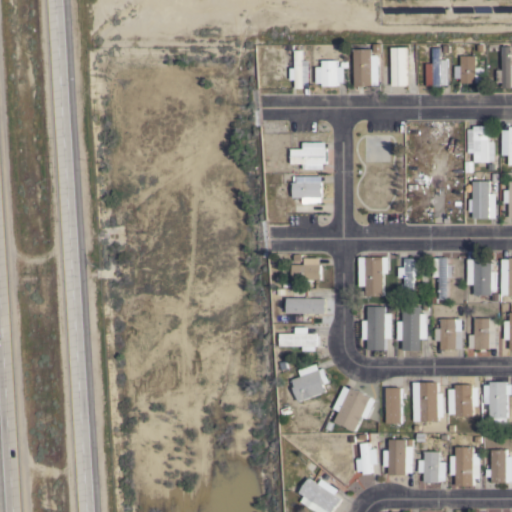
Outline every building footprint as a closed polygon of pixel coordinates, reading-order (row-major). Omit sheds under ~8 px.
[(292,48),(292,88),(302,88),(302,48),(292,48)] [(386,48),(387,86),(405,86),(404,48),(386,48)] [(431,48),(430,88),(441,88),(441,48),(431,48)] [(500,48),(499,87),(510,87),(510,48),(500,48)] [(351,52),(351,85),(368,85),(369,52),(351,52)] [(456,54),(456,87),(473,87),(474,54),(456,54)] [(320,61),(320,87),(336,87),(336,61),(320,61)] [(471,127),(471,165),(489,165),(489,127),(471,127)] [(323,148),(290,149),(290,166),(323,165),(323,148)] [(471,182),(472,220),(490,220),(489,182),(471,182)] [(322,183),(289,183),(289,200),(322,200),(322,183)] [(319,280),(318,258),(302,259),(303,266),(291,266),(291,275),(303,275),(303,280),(319,280)] [(364,259),(364,297),(382,297),(382,259),(364,259)] [(437,259),(437,299),(447,299),(447,259),(437,259)] [(403,260),(402,295),(412,295),(412,260),(403,260)] [(472,260),(472,298),(490,298),(490,260),(472,260)] [(322,301),(284,300),(283,318),(321,319),(322,301)] [(365,309),(365,347),(383,347),(383,309),(365,309)] [(400,311),(400,349),(418,349),(418,311),(400,311)] [(438,318),(438,351),(455,351),(456,318),(438,318)] [(472,318),(472,351),(489,351),(490,318),(472,318)] [(315,336),(281,336),(281,346),(316,345),(315,336)] [(317,372),(289,383),(297,402),(325,392),(317,372)] [(418,385),(418,423),(436,423),(436,384),(418,385)] [(488,384),(489,422),(507,422),(507,384),(488,384)] [(331,409),(336,412),(347,389),(342,386),(331,409)] [(455,386),(455,419),(472,419),(472,386),(455,386)] [(384,389),(385,432),(402,431),(402,389),(384,389)] [(349,390),(332,423),(351,432),(368,399),(349,390)] [(388,440),(388,478),(406,478),(406,439),(388,440)] [(358,446),(362,474),(372,473),(369,444),(358,446)] [(454,448),(454,486),(472,486),(472,448),(454,448)] [(489,449),(488,482),(505,482),(506,450),(489,449)] [(421,451),(421,484),(438,484),(438,452),(421,451)] [(328,511),(337,501),(313,483),(301,500),(316,511),(328,511)]
